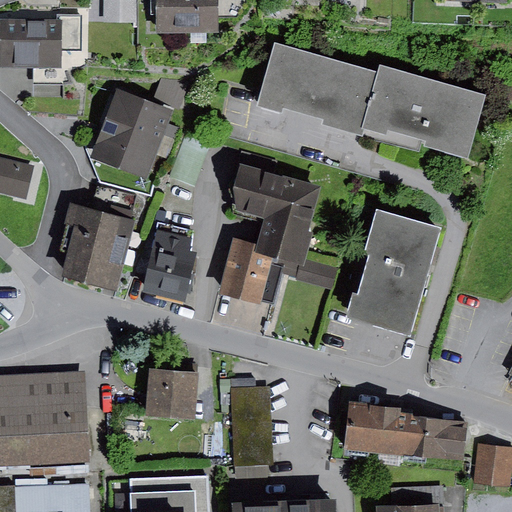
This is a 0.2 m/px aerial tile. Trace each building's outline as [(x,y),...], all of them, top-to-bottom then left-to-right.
[(105,0),(105,19),(136,20),(136,0),(105,0)] [(157,25),(156,0),(138,0),(138,25),(157,25)] [(157,0),(158,35),(218,34),(217,0),(157,0)] [(62,16),(62,21),(61,51),(82,52),(83,17),(62,16)] [(62,21),(1,20),(0,68),(61,69),(61,51),(62,21)] [(377,75),(277,46),(259,109),(283,116),(283,110),(323,122),(321,129),(359,140),(360,132),(377,75)] [(377,75),(360,132),(386,139),(387,133),(426,144),(425,150),(469,162),(488,97),(379,66),(377,75)] [(193,83),(162,79),(154,98),(180,111),(193,83)] [(173,110),(116,89),(89,161),(145,182),(173,110)] [(277,162),(242,152),(233,192),(238,212),(264,219),(257,247),(255,254),(271,259),(286,263),(283,275),(299,279),(303,267),(304,261),(311,236),(307,235),(320,189),(274,176),(277,162)] [(33,167),(0,159),(0,193),(25,200),(33,167)] [(110,215),(71,204),(66,224),(77,227),(62,279),(115,293),(137,212),(113,206),(110,215)] [(441,231),(377,212),(364,257),(370,259),(358,298),(353,297),(347,320),(410,338),(441,231)] [(195,231),(159,223),(142,293),(184,303),(196,254),(190,253),(195,231)] [(257,247),(233,241),(218,297),(262,308),(263,303),(275,306),(286,263),(271,259),(255,254),(257,247)] [(339,271),(304,261),(303,267),(299,279),(298,282),(333,292),(339,271)] [(198,375),(150,371),(145,418),(194,422),(198,375)] [(84,374),(0,378),(0,467),(88,463),(84,374)] [(232,379),(232,388),(255,387),(255,379),(232,379)] [(255,387),(232,388),(234,467),(272,466),(270,387),(255,387)] [(371,409),(349,406),(345,450),(422,459),(427,418),(401,414),(401,409),(371,406),(371,409)] [(469,422),(427,418),(422,459),(465,464),(469,422)] [(511,475),(511,451),(482,446),(475,485),(509,491),(511,475)] [(208,511),(207,478),(131,481),(131,511),(208,511)] [(63,510),(62,511),(89,511),(88,486),(61,487),(63,510)] [(443,486),(392,489),(393,510),(439,508),(444,507),(443,486)] [(15,487),(0,487),(0,511),(15,511),(16,511),(63,510),(61,487),(15,489),(15,487)] [(336,511),(335,502),(233,508),(233,511),(336,511)]
